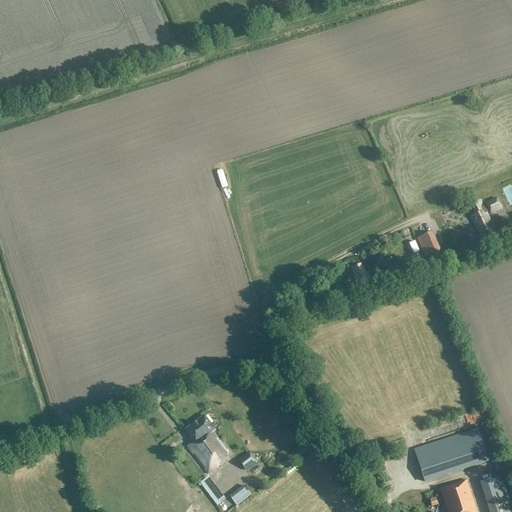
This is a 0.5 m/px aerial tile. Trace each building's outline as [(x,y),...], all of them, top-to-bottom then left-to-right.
[(215,170),(221,186),(228,183),(222,167),(215,170)] [(483,208),(479,201),(470,205),(475,215),(470,217),(480,237),(494,230),(485,214),(489,212),(490,214),(501,209),(496,199),(485,204),(486,206),(483,208)] [(416,239),(425,258),(441,251),(432,232),(416,239)] [(411,250),(416,262),(422,260),(417,248),(411,250)] [(360,265),(352,269),(361,287),(371,282),(367,274),(365,275),(360,265)] [(223,356),(208,359),(210,369),(225,365),(223,356)] [(184,432),(192,443),(187,447),(208,474),(224,462),(222,459),(228,455),(211,434),(214,432),(203,417),(184,432)] [(477,431),(414,451),(424,482),(487,462),(477,431)] [(238,462),(245,471),(257,463),(249,453),(238,462)] [(511,511),(501,476),(479,482),(488,511),(511,511)] [(475,511),(465,480),(439,489),(446,511),(475,511)] [(271,484),(266,487),(272,495),(276,491),(271,484)] [(243,486),(229,497),(236,506),(250,495),(243,486)]
